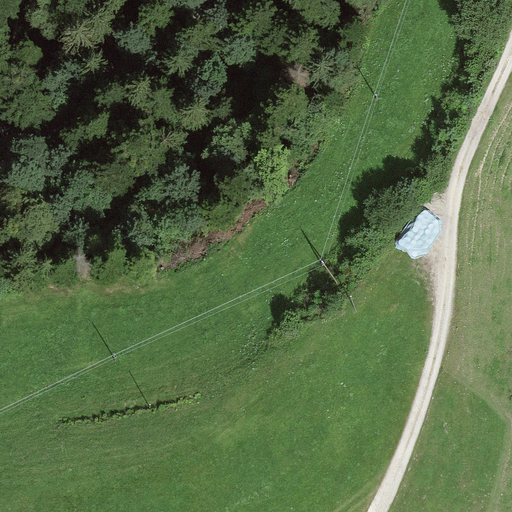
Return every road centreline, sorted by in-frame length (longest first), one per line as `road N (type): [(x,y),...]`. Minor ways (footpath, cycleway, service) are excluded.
road 1 (track): [(511,47),(460,169),(433,365),(377,511)]
road 2 (track): [(0,143),(70,121),(208,0)]
